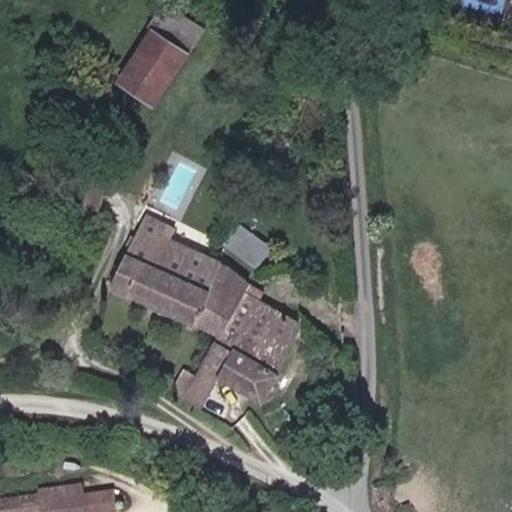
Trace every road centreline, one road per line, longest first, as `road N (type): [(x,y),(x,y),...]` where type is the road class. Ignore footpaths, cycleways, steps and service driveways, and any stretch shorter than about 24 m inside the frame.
road 1 (unclassified): [(346,0),(364,177),(368,326),(359,511)]
road 2 (unclassified): [(352,511),(177,432),(48,406),(0,405)]
